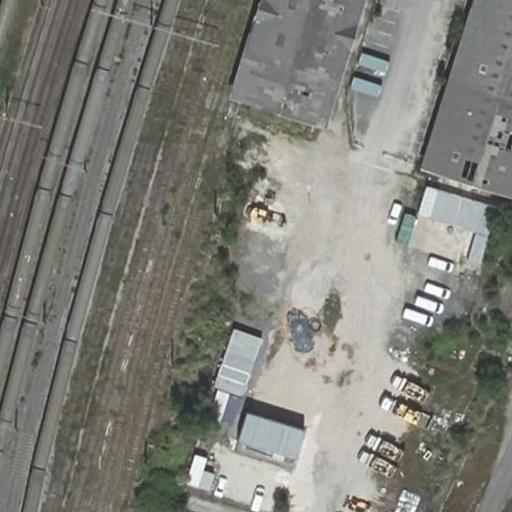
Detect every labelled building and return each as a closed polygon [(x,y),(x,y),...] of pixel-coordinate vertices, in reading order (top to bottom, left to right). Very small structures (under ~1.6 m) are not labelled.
[(352,0),(272,0),(240,106),(312,129),(352,0)] [(511,182),(511,0),(483,0),(430,170),(508,193),(511,182)] [(490,261),(503,204),(477,198),(463,255),(490,261)] [(238,316),(228,346),(266,358),(276,328),(238,316)] [(256,406),(305,421),(328,349),(279,333),(256,406)] [(391,475),(418,483),(427,456),(399,447),(391,475)] [(189,483),(201,486),(208,457),(196,455),(189,483)]
